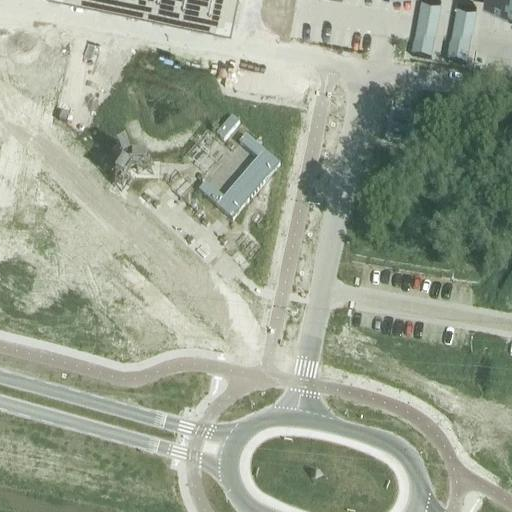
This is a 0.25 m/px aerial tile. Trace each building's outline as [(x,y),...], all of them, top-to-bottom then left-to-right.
[(140,0),(233,19),(236,0),(140,0)] [(427,0),(422,0),(420,9),(429,10),(431,1),(427,0)] [(431,1),(429,10),(439,12),(440,2),(431,1)] [(458,5),(456,15),(465,17),(467,7),(458,5)] [(467,7),(465,17),(474,18),(476,9),(467,7)] [(420,9),(419,19),(428,20),(429,10),(420,9)] [(429,10),(428,20),(437,22),(439,12),(429,10)] [(456,15),(454,25),(463,26),(465,17),(456,15)] [(465,17),(463,26),(472,28),(474,18),(465,17)] [(419,19),(417,28),(426,30),(428,20),(419,19)] [(428,20),(426,30),(435,31),(437,22),(428,20)] [(454,25),(452,34),(462,36),(463,26),(454,25)] [(463,26),(462,36),(471,38),(472,28),(463,26)] [(417,28),(415,38),(424,39),(426,30),(417,28)] [(426,30),(424,39),(434,41),(435,31),(426,30)] [(452,34),(451,44),(460,46),(462,36),(452,34)] [(462,36),(460,46),(469,47),(471,38),(462,36)] [(415,38),(413,47),(423,49),(424,39),(415,38)] [(424,39),(423,49),(432,51),(434,41),(424,39)] [(451,44),(449,54),(458,55),(460,46),(451,44)] [(460,46),(458,55),(467,57),(469,47),(460,46)] [(413,47),(412,57),(421,59),(423,49),(413,47)] [(423,49),(421,59),(430,60),(432,51),(423,49)] [(449,54),(447,63),(457,65),(458,55),(449,54)] [(458,55),(457,65),(466,67),(467,57),(458,55)] [(205,186),(199,193),(232,222),(248,204),(266,183),(279,166),(246,138),(239,146),(258,161),(252,169),(233,191),(224,202),(205,186)]
